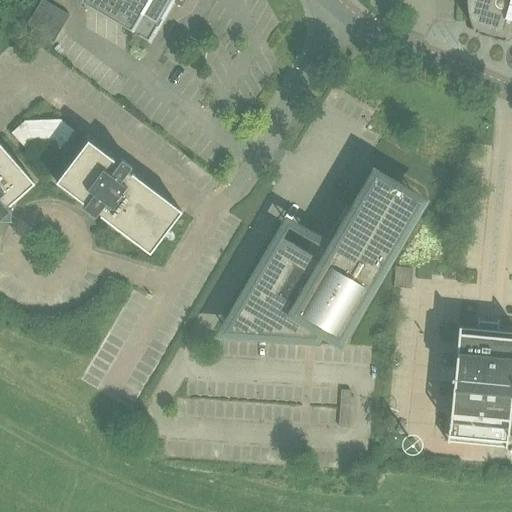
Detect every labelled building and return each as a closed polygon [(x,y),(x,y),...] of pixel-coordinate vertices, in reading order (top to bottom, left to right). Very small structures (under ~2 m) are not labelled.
[(41,0),(26,26),(53,42),(77,3),(78,0),(81,0),(148,39),(170,0),(41,0)] [(511,0),(470,0),(471,3),(472,7),(472,11),(474,15),(475,19),(479,20),(478,25),(491,29),(505,32),(506,26),(511,27),(511,26),(511,0)] [(88,139),(56,181),(85,203),(98,212),(149,252),(181,210),(88,139)] [(0,211),(34,182),(0,142),(0,211)] [(331,335),(343,332),(416,207),(413,196),(382,178),(370,181),(324,260),(287,239),(276,242),(229,323),(232,335),(308,337),(315,325),(331,335)] [(400,289),(410,290),(411,281),(412,270),(395,268),(393,289),(400,289)] [(487,320),(476,319),(474,332),(457,330),(448,436),(507,441),(511,391),(511,335),(498,334),(499,321),(487,320)]
